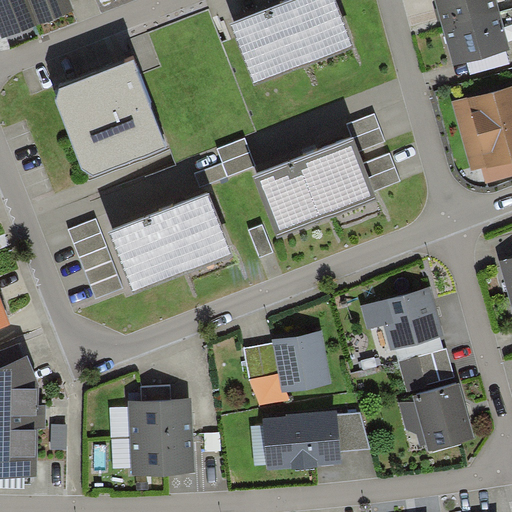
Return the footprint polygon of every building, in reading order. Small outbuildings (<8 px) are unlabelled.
[(35,15),(29,0),(0,0),(0,21),(2,28),(35,15)] [(64,0),(29,0),(35,15),(66,4),(64,0)] [(333,0),(271,0),(231,15),(251,69),(269,63),(267,57),(285,50),(287,56),(316,45),(313,40),(330,33),(333,39),(346,34),(333,0)] [(438,0),(443,16),(496,2),(495,0),(438,0)] [(496,2),(443,16),(453,54),(506,40),(496,2)] [(64,78),(92,156),(156,133),(142,94),(131,98),(117,59),(64,78)] [(476,124),(511,114),(511,80),(468,91),(476,124)] [(354,144),(382,133),(372,105),(343,116),(348,129),(354,144)] [(511,114),(476,124),(461,128),(470,162),(511,151),(511,114)] [(354,144),(348,129),(249,167),(271,224),(370,186),(357,154),(354,144)] [(192,167),(197,179),(251,158),(240,130),(212,141),(218,157),(192,167)] [(386,143),(357,154),(370,186),(398,175),(386,143)] [(204,183),(110,220),(133,276),(151,269),(149,263),(161,258),(164,264),(194,252),(192,246),(208,239),(210,245),(227,239),(204,183)] [(93,209),(65,219),(93,291),(121,281),(93,209)] [(259,216),(244,222),(255,251),(270,245),(259,216)] [(503,290),(511,287),(511,246),(492,253),(503,290)] [(435,327),(423,281),(379,292),(391,339),(435,327)] [(511,287),(503,290),(511,317),(511,287)] [(322,332),(271,339),(277,391),(328,385),(322,332)] [(451,370),(443,340),(414,347),(422,377),(451,370)] [(0,474),(31,474),(29,358),(0,358),(0,474)] [(454,373),(413,384),(427,438),(468,428),(454,373)] [(132,400),(133,435),(193,433),(192,398),(132,400)] [(337,409),(264,413),(267,465),(340,461),(339,447),(337,413),(337,409)] [(337,413),(339,447),(369,444),(362,410),(337,413)] [(193,433),(133,435),(134,470),(195,467),(193,433)]
